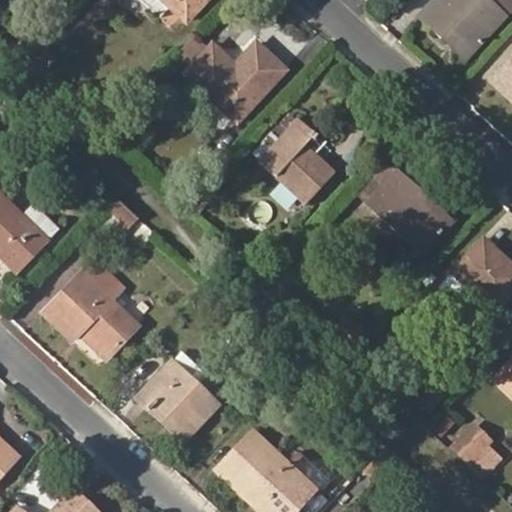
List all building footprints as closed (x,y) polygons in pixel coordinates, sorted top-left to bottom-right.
[(144,0),(162,16),(170,6),(163,0),(144,0)] [(163,0),(170,6),(186,21),(205,0),(163,0)] [(473,50),(505,16),(488,0),(434,0),(420,16),(442,35),(449,28),(473,50)] [(488,0),(505,16),(511,9),(511,3),(508,0),(488,0)] [(442,35),(466,57),(473,50),(449,28),(442,35)] [(32,54),(47,69),(57,59),(51,54),(53,49),(45,41),(32,54)] [(184,74),(237,121),(286,69),(256,42),(235,65),(211,44),(184,74)] [(511,58),(491,81),(511,101),(511,58)] [(260,160),(306,203),(334,173),(304,145),(313,135),(298,120),(260,160)] [(352,190),(367,204),(395,173),(380,159),(352,190)] [(420,252),(445,226),(418,202),(421,197),(395,173),(367,204),(420,252)] [(0,257),(16,273),(48,240),(46,239),(56,227),(32,205),(23,216),(0,194),(0,257)] [(445,226),(448,222),(421,197),(418,202),(445,226)] [(440,284),(481,323),(511,289),(511,265),(482,239),(440,284)] [(114,301),(127,286),(98,258),(84,272),(114,301)] [(114,301),(84,272),(82,270),(43,311),(72,339),(79,332),(88,323),(114,349),(138,325),(114,301)] [(325,336),(348,357),(366,336),(344,315),(325,336)] [(79,332),(106,358),(114,349),(88,323),(79,332)] [(181,440),(216,403),(171,360),(136,396),(148,408),(153,402),(172,420),(167,426),(181,440)] [(511,363),(497,379),(511,393),(511,363)] [(418,400),(427,408),(436,398),(427,389),(418,400)] [(148,408),(167,426),(172,420),(153,402),(148,408)] [(486,444),(490,440),(475,426),(471,431),(486,444)] [(454,449),(468,463),(486,444),(471,431),(454,449)] [(263,511),(289,511),(313,487),(252,432),(217,469),(263,511)] [(0,471),(15,454),(0,440),(0,471)] [(477,459),(490,471),(501,458),(489,447),(477,459)] [(292,458),(323,484),(331,475),(300,449),(292,458)] [(365,471),(376,482),(393,465),(382,454),(365,471)] [(11,511),(100,511),(73,487),(50,511),(26,511),(18,504),(11,511)]
